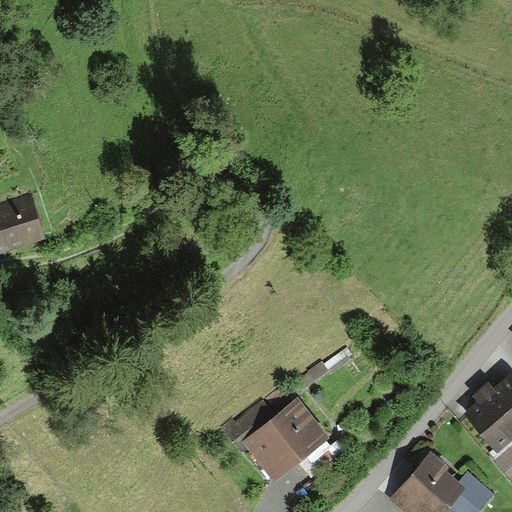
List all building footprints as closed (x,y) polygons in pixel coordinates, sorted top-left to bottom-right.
[(0,240),(35,228),(22,193),(0,201),(0,240)] [(511,429),(511,374),(510,372),(494,386),(490,382),(475,395),(480,401),(465,413),(494,446),(511,429)] [(272,472),(320,434),(294,401),(268,422),(256,407),(234,425),(272,472)] [(511,442),(495,459),(511,476),(511,442)] [(476,508),(491,494),(467,469),(454,481),(445,470),(449,466),(435,451),(390,495),(406,511),(408,511),(417,503),(425,511),(431,511),(452,493),(461,503),(466,498),(476,508)]
